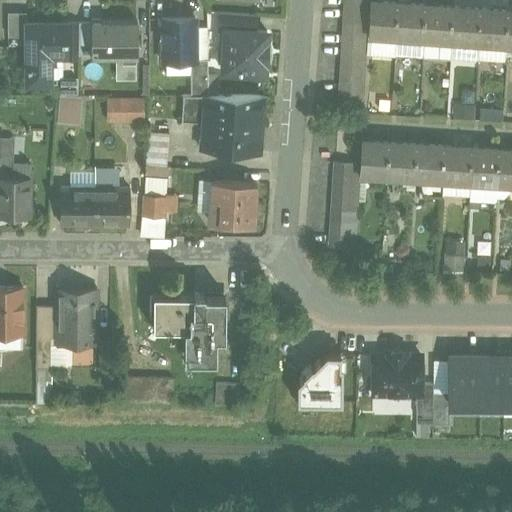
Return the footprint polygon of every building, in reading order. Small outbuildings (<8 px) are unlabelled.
[(346,0),(347,7),(371,8),(371,0),(346,0)] [(400,2),(376,0),(371,0),(371,8),(370,22),(369,35),(398,36),(400,2)] [(427,3),(400,2),(398,36),(425,38),(427,3)] [(455,5),(427,3),(425,38),(453,40),(455,5)] [(482,7),(455,5),(453,40),(480,42),(482,7)] [(371,8),(347,7),(346,20),(370,22),(371,8)] [(509,9),(482,7),(480,42),(507,44),(509,9)] [(258,13),(222,10),(221,28),(227,28),(227,27),(256,28),(258,13)] [(27,11),(10,11),(10,35),(19,35),(28,35),(28,20),(27,11)] [(197,17),(163,17),(163,59),(192,59),(197,59),(198,58),(197,17)] [(68,20),(28,20),(28,35),(28,81),(51,81),(51,53),(67,53),(68,21),(68,20)] [(137,20),(93,20),(93,55),(137,55),(137,20)] [(370,22),(346,20),(340,105),(365,107),(369,35),(370,22)] [(80,21),(68,21),(67,53),(67,59),(79,59),(79,58),(80,58),(80,21)] [(256,28),(227,27),(227,28),(224,69),(266,71),(269,29),(256,28)] [(19,44),(19,35),(10,35),(10,44),(19,44)] [(507,44),(480,42),(479,57),(506,59),(507,44)] [(209,57),(198,58),(197,59),(192,59),(192,94),(210,94),(209,57)] [(192,94),(184,94),(184,121),(204,121),(204,146),(262,148),(262,131),(259,131),(260,104),(263,104),(263,94),(210,94),(192,94)] [(145,97),(109,97),(109,119),(145,119),(145,97)] [(83,100),(60,98),(58,122),(81,124),(83,100)] [(170,132),(149,131),(147,163),(169,164),(170,132)] [(2,136),(0,135),(0,176),(13,176),(14,161),(15,153),(1,152),(2,136)] [(392,141),(363,139),(362,161),(361,174),(389,176),(392,141)] [(419,143),(392,141),(389,176),(417,177),(419,143)] [(446,144),(419,143),(417,177),(444,179),(446,144)] [(473,146),(446,144),(444,179),(471,181),(473,146)] [(501,148),(473,146),(471,181),(499,182),(501,148)] [(511,148),(501,148),(499,182),(511,183),(511,148)] [(362,161),(337,159),(332,245),(356,247),(361,174),(362,161)] [(31,162),(14,161),(13,176),(0,176),(0,213),(31,214),(31,162)] [(147,163),(146,173),(170,175),(171,164),(169,164),(147,163)] [(258,181),(214,179),(211,220),(255,223),(258,181)] [(96,186),(62,186),(61,223),(96,223),(96,186)] [(131,186),(96,186),(96,223),(131,223),(131,186)] [(169,194),(144,192),(143,214),(167,216),(169,194)] [(463,271),(464,237),(444,237),(443,270),(463,271)] [(24,286),(0,285),(0,331),(7,332),(7,327),(24,328),(24,286)] [(98,287),(57,287),(57,305),(57,342),(96,342),(96,298),(97,298),(98,287)] [(206,291),(194,291),(194,293),(154,293),(154,327),(185,327),(185,357),(217,358),(217,335),(226,335),(226,294),(206,293),(206,291)] [(57,305),(38,305),(37,330),(54,330),(54,342),(57,342),(57,305)] [(54,330),(37,330),(36,367),(53,368),(54,342),(54,330)] [(323,350),(294,379),(294,398),(339,399),(340,362),(338,362),(338,350),(323,350)] [(407,350),(389,350),(389,353),(374,353),(374,372),(370,376),(370,383),(374,388),(374,392),(417,392),(422,392),(422,382),(422,353),(407,353),(407,350)] [(498,354),(481,354),(481,400),(505,400),(505,350),(498,350),(498,354)] [(481,354),(450,354),(450,391),(450,400),(451,400),(481,400),(481,354)] [(174,376),(122,375),(122,400),(173,401),(174,376)] [(241,381),(217,381),(216,402),(240,403),(241,381)] [(422,382),(422,392),(417,392),(417,415),(434,415),(434,391),(434,382),(422,382)] [(450,391),(434,391),(434,415),(434,423),(451,423),(451,400),(450,400),(450,391)]
